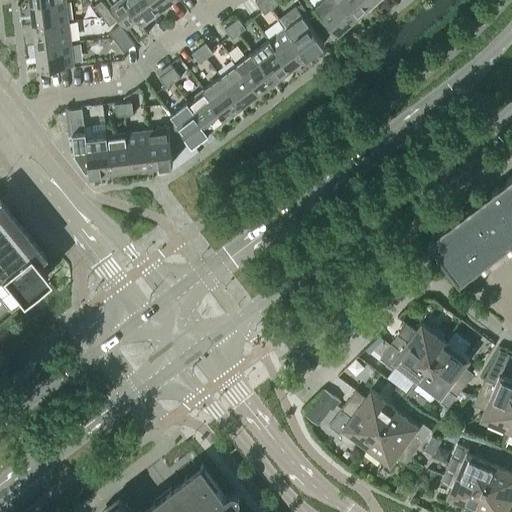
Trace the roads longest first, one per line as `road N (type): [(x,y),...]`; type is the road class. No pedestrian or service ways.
road 1 (secondary): [(511,28),(436,101),(166,303)]
road 2 (secondary): [(196,342),(511,109)]
road 3 (residential): [(302,388),(425,274),(511,337)]
road 4 (residential): [(14,139),(56,94),(121,85),(227,0)]
road 5 (tertiary): [(347,511),(294,473),(196,342)]
road 6 (tertiary): [(166,303),(117,235),(42,156),(14,139)]
road 7 (tertiary): [(14,139),(29,175),(142,319)]
road 8 (secondary): [(0,495),(172,360)]
road 9 (tertiary): [(172,360),(304,511)]
road 10 (secondary): [(142,319),(0,424)]
